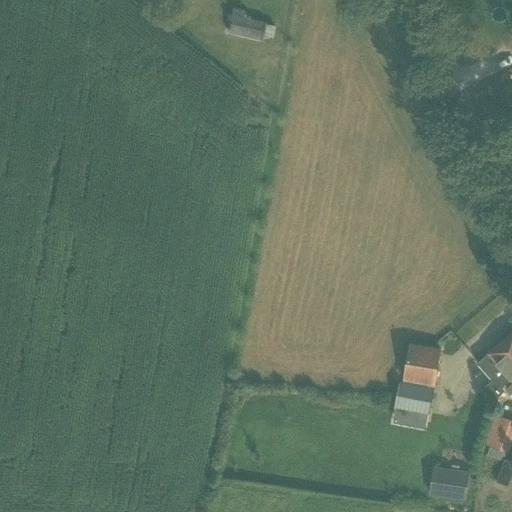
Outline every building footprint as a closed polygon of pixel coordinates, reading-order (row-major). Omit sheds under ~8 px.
[(228,32),(261,40),(262,36),(271,38),(274,26),(242,18),(244,12),(232,9),(231,15),(227,15),(226,19),(231,20),(228,32)] [(482,389),(492,401),(503,392),(500,388),(511,379),(511,377),(511,333),(477,363),(492,380),(482,389)] [(393,421),(426,427),(440,348),(411,343),(404,382),(400,381),(393,421)] [(511,417),(492,415),(488,447),(511,449),(511,417)] [(496,481),(508,486),(511,474),(511,463),(504,460),(496,481)] [(431,496),(464,502),(469,472),(436,466),(431,496)]
